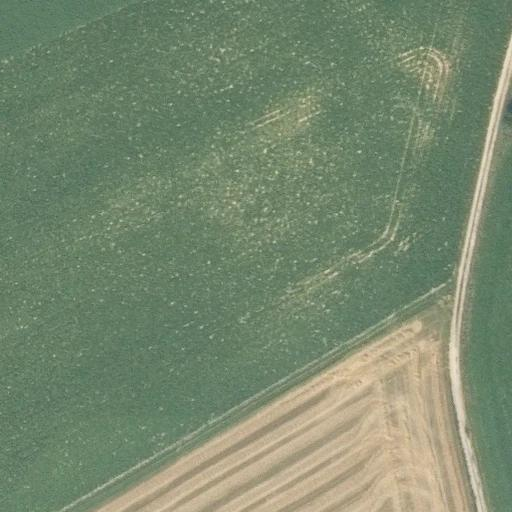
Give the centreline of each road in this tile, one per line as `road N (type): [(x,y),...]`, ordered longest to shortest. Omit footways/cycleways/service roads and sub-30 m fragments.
road 1 (track): [(460,287),(433,294),(70,511)]
road 2 (track): [(460,287),(511,56)]
road 3 (track): [(481,511),(453,363),(460,287)]
